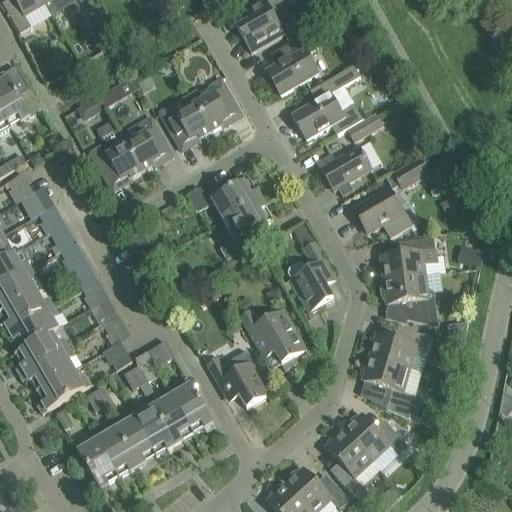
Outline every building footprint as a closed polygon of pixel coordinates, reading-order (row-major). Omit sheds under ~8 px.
[(21,37),(32,31),(25,19),(45,7),(41,0),(12,0),(17,7),(6,13),(21,37)] [(268,0),(267,1),(250,11),(256,21),(237,32),(251,57),(287,36),(273,11),(284,5),(293,0),(268,0)] [(309,36),(300,41),(289,48),(295,58),(266,74),(281,99),(318,78),(305,56),(317,50),(309,36)] [(327,85),(333,95),(334,97),(361,81),(354,69),(327,85)] [(0,112),(7,125),(17,118),(21,125),(41,113),(24,83),(12,90),(4,77),(0,79),(0,112)] [(221,83),(210,89),(215,97),(204,103),(198,94),(190,99),(212,136),(227,127),(228,129),(233,126),(230,122),(240,116),(221,83)] [(107,96),(99,101),(106,113),(118,106),(111,93),(107,96)] [(330,97),(310,109),(293,119),(307,144),(332,130),(337,139),(364,124),(355,109),(341,117),(330,97)] [(196,145),(212,136),(190,99),(183,103),(184,105),(161,118),(179,151),(190,145),(193,150),(197,147),(196,145)] [(99,101),(76,113),(84,126),(106,113),(99,101)] [(354,147),(383,130),(376,118),(347,135),(354,147)] [(151,121),(121,139),(142,176),(158,167),(159,169),(163,167),(161,162),(171,156),(151,121)] [(127,185),(142,176),(121,139),(90,156),(110,191),(121,185),(123,190),(128,187),(127,185)] [(335,165),(331,158),(317,165),(334,195),(371,174),(358,151),(335,165)] [(401,189),(404,194),(440,173),(430,156),(394,176),(394,177),(387,181),(393,192),(394,193),(400,189),(401,189)] [(26,166),(21,159),(7,167),(12,174),(26,166)] [(0,180),(12,174),(7,167),(0,170),(0,180)] [(34,197),(23,178),(8,186),(12,193),(9,195),(16,207),(19,205),(34,197)] [(196,216),(209,208),(213,206),(224,224),(262,203),(250,183),(235,191),(229,180),(203,195),(201,191),(187,200),(196,216)] [(389,193),(372,203),(354,213),(368,237),(383,229),(390,243),(412,230),(404,215),(402,216),(389,193)] [(39,218),(54,210),(50,203),(35,212),(39,218)] [(273,223),(262,203),(224,224),(235,244),(220,252),(227,264),(264,242),(258,232),(273,223)] [(44,226),(59,217),(54,210),(39,218),(44,226)] [(290,285),(294,291),(309,317),(334,303),(327,290),(337,284),(304,228),(295,233),(306,252),(304,253),(311,264),(304,268),(299,267),(289,273),(288,277),(292,284),(290,285)] [(130,242),(146,269),(157,263),(141,235),(130,242)] [(0,241),(0,267),(14,259),(8,248),(3,239),(0,241)] [(57,249),(61,256),(76,248),(72,240),(57,249)] [(385,284),(425,280),(423,269),(437,267),(435,254),(434,241),(406,245),(407,257),(382,261),(385,284)] [(76,248),(61,256),(66,263),(80,255),(76,248)] [(0,291),(31,273),(27,266),(30,263),(24,253),(14,259),(0,267),(0,291)] [(0,316),(42,292),(31,273),(0,291),(0,316)] [(79,286),(83,293),(97,284),(94,278),(79,286)] [(439,332),(437,315),(434,296),(426,292),(425,280),(385,284),(380,285),(380,286),(382,286),(381,288),(381,289),(380,291),(380,292),(380,295),(380,296),(380,298),(381,299),(381,301),(382,302),(383,304),(385,306),(388,306),(388,309),(405,307),(407,324),(439,332)] [(97,284),(83,293),(87,301),(102,292),(97,284)] [(53,310),(42,292),(0,316),(0,330),(1,332),(6,329),(10,336),(53,310)] [(57,317),(53,310),(10,336),(15,344),(21,340),(27,350),(57,333),(51,322),(57,317)] [(240,321),(248,335),(265,363),(275,357),(286,375),(299,368),(295,362),(307,355),(283,314),(260,328),(251,314),(240,321)] [(101,323),(105,331),(120,323),(115,315),(101,323)] [(120,323),(105,331),(109,338),(124,329),(120,323)] [(466,327),(448,329),(450,341),(465,345),(469,328),(466,328),(466,327)] [(57,333),(27,350),(14,358),(25,377),(69,351),(65,345),(69,343),(61,330),(57,333)] [(372,356),(371,362),(409,373),(416,350),(429,353),(433,341),(406,333),(402,345),(377,338),(377,340),(374,339),(371,341),(368,353),(369,355),(372,356)] [(167,365),(174,360),(166,346),(158,350),(167,365)] [(74,360),(69,351),(25,377),(36,395),(73,373),(68,364),(74,360)] [(140,370),(132,375),(140,390),(160,377),(147,356),(136,363),(140,370)] [(118,374),(132,365),(128,358),(113,367),(118,374)] [(272,398),(262,381),(253,366),(230,380),(219,361),(207,368),(226,400),(236,394),(247,413),(272,398)] [(385,404),(389,405),(387,412),(409,423),(412,412),(416,400),(403,396),(409,373),(371,362),(369,366),(367,365),(364,366),(360,378),(362,381),(365,382),(364,385),(389,392),(385,404)] [(73,373),(36,395),(47,414),(42,417),(43,418),(60,407),(91,389),(86,381),(80,385),(73,373)] [(140,390),(132,375),(125,378),(134,394),(140,390)] [(188,383),(180,388),(184,394),(172,401),(193,437),(204,430),(204,432),(212,427),(215,432),(216,432),(188,383)] [(111,407),(102,392),(95,397),(103,411),(111,407)] [(103,411),(95,397),(87,401),(96,416),(103,411)] [(193,437),(172,401),(162,407),(158,401),(150,406),(176,449),(183,444),(183,443),(193,437)] [(167,454),(176,449),(150,406),(142,410),(145,417),(135,423),(153,453),(156,458),(166,452),(167,454)] [(65,433),(73,429),(64,414),(57,419),(65,433)] [(348,432),(345,435),(372,465),(390,449),(398,458),(407,449),(389,430),(380,438),(363,419),(361,421),(359,419),(356,419),(347,427),(347,430),(348,432)] [(153,453),(135,423),(124,429),(121,423),(113,427),(138,471),(146,466),(143,460),(153,453)] [(138,471),(113,427),(105,432),(109,439),(98,445),(118,479),(129,473),(130,476),(138,471)] [(345,435),(341,439),(339,437),(336,437),(328,445),(327,448),(329,450),(327,452),(344,471),(335,479),(354,500),(364,491),(362,490),(380,474),(372,465),(345,435)] [(109,488),(107,486),(118,479),(98,445),(88,451),(83,444),(75,449),(103,498),(104,497),(101,492),(109,488)] [(282,485),(306,511),(321,511),(331,503),(339,511),(341,511),(350,504),(331,484),(321,492),(304,473),(301,475),(300,473),(299,473),(297,474),(295,475),(293,475),(292,476),(290,478),(288,480),(287,481),(286,482),(286,484),(285,486),(284,487),(282,485)] [(306,511),(282,485),(281,485),(284,488),(280,489),(277,490),(274,492),(272,494),(271,496),(270,498),(269,500),(268,502),(270,504),(268,506),(273,511),(306,511)]
